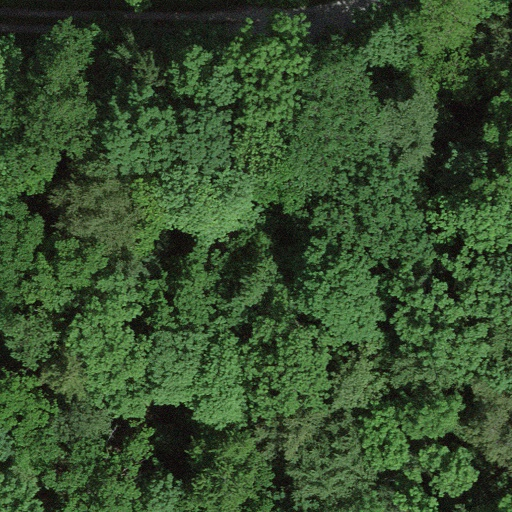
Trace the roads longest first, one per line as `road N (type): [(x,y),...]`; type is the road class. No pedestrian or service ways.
road 1 (track): [(100,511),(272,122),(341,12)]
road 2 (track): [(390,0),(298,19),(0,17)]
